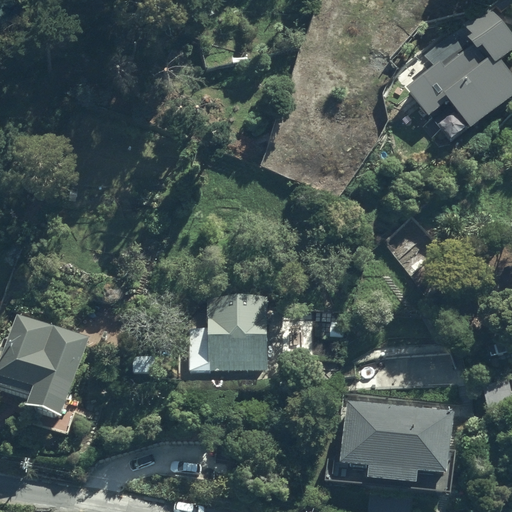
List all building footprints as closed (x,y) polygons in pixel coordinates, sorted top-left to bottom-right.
[(436,65),(409,88),(432,115),(451,99),(475,128),(511,97),(511,70),(503,60),(511,52),(511,32),(491,7),(427,53),(436,65)] [(342,50),(310,47),(304,85),(335,91),(342,50)] [(209,327),(192,327),(192,369),(270,369),(270,288),(209,288),(209,327)] [(93,346),(18,324),(8,359),(0,356),(0,390),(36,402),(33,414),(66,424),(93,346)] [(346,451),(335,449),(332,482),(370,485),(367,511),(417,511),(419,493),(450,495),(456,410),(347,403),(346,451)]
